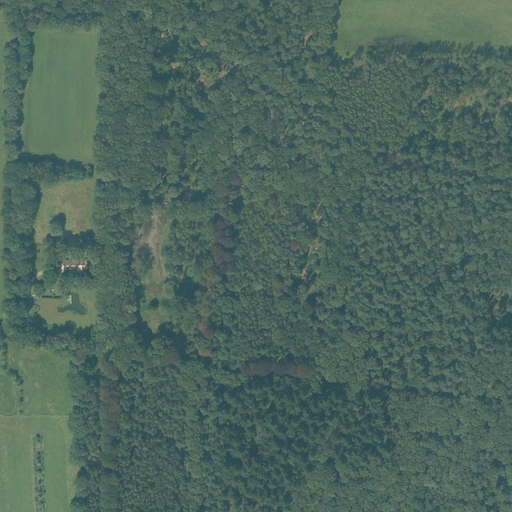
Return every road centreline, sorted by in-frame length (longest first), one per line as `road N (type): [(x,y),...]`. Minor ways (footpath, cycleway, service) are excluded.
road 1 (track): [(111,0),(193,19),(373,149),(511,154)]
road 2 (track): [(282,511),(360,380),(511,396)]
road 3 (track): [(0,337),(202,363)]
road 4 (track): [(103,354),(106,511)]
road 5 (track): [(105,205),(101,354)]
